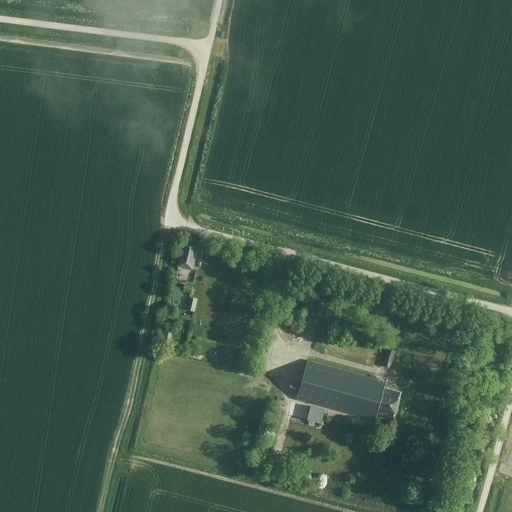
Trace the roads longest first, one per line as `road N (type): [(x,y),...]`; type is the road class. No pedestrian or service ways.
road 1 (unclassified): [(511,313),(168,218),(207,44),(0,18)]
road 2 (unclassified): [(478,511),(511,389)]
